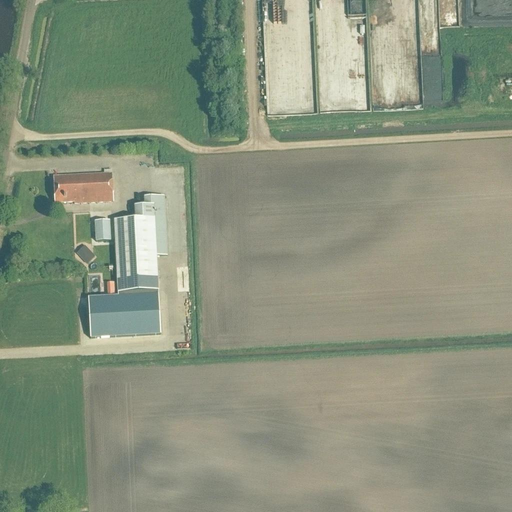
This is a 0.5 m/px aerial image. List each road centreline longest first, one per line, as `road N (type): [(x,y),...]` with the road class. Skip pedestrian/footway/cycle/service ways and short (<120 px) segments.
road 1 (unclassified): [(0,179),(32,0)]
road 2 (unknown): [(3,162),(129,161),(146,181)]
